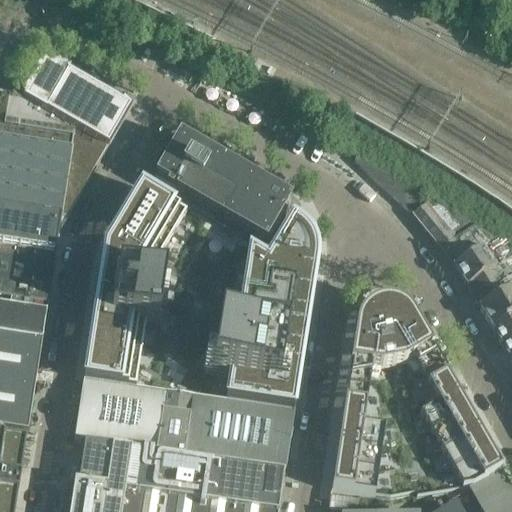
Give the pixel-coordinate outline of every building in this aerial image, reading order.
[(45,56),(22,98),(46,112),(74,129),(108,148),(133,106),(116,96),(115,98),(69,72),(70,70),(45,56)] [(170,70),(182,77),(186,71),(173,64),(170,70)] [(0,94),(0,297),(11,299),(10,308),(0,306),(0,428),(27,433),(41,346),(60,219),(67,220),(108,148),(74,129),(73,137),(19,129),(20,123),(7,116),(10,96),(0,94)] [(292,155),(341,176),(350,155),(301,135),(292,155)] [(179,138),(155,180),(211,213),(208,218),(213,220),(211,222),(242,239),(245,233),(269,246),(285,219),(281,216),(288,204),(283,201),(282,198),(179,138)] [(356,158),(354,163),(409,214),(424,196),(356,158)] [(83,383),(293,414),(297,388),(303,347),(316,266),(316,262),(316,259),(316,256),(316,252),(315,249),(314,246),(312,243),(311,240),(309,237),(307,234),(304,232),(302,229),(299,227),(296,225),(291,223),(266,265),(249,254),(185,216),(140,189),(104,251),(100,276),(97,294),(83,383)] [(424,208),(412,218),(419,225),(440,252),(476,227),(474,225),(429,198),(424,207),(424,208)] [(476,227),(440,252),(466,289),(495,271),(496,270),(483,250),(497,242),(476,227)] [(495,271),(466,289),(487,321),(493,332),(511,320),(511,290),(508,293),(495,271)] [(500,475),(429,352),(425,344),(413,324),(412,321),(410,319),(408,317),(406,315),(404,313),(402,312),(399,310),(396,309),(394,308),(391,307),(388,307),(385,307),(382,307),(380,308),(377,308),(374,309),(371,310),(369,312),(367,313),(364,315),(362,317),(360,319),(359,322),(357,324),(356,327),(355,329),(355,332),(354,335),(331,493),(389,502),(415,497),(416,501),(467,494),(500,475)] [(511,320),(493,332),(510,363),(511,363),(511,362),(511,320)] [(293,414),(83,383),(74,442),(85,444),(131,451),(225,464),(284,473),(293,414)] [(14,511),(26,439),(0,434),(0,511),(14,511)] [(277,511),(284,473),(131,451),(85,444),(79,484),(107,488),(105,502),(123,505),(122,511),(277,511)] [(511,511),(511,495),(500,475),(467,494),(477,511),(511,511)] [(121,511),(122,508),(101,505),(104,487),(79,484),(74,483),(74,485),(75,485),(71,511),(121,511)]
